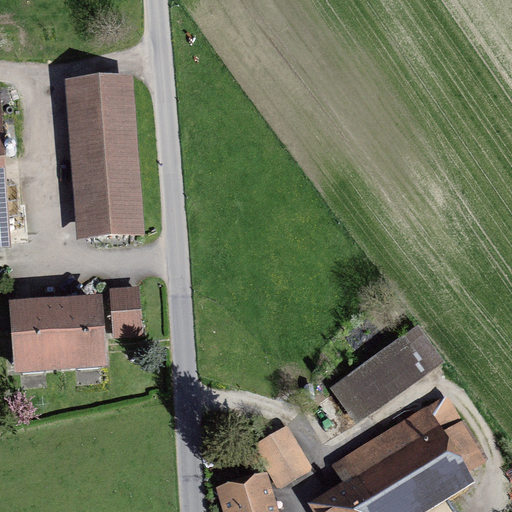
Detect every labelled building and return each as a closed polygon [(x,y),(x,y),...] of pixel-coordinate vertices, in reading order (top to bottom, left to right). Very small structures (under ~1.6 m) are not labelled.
[(125,84),(80,87),(91,237),(136,234),(125,84)] [(111,295),(114,336),(141,334),(138,293),(111,295)] [(101,362),(97,307),(72,309),(76,364),(101,362)] [(76,364),(72,309),(15,313),(19,368),(76,364)] [(355,421),(438,362),(418,333),(334,392),(355,421)] [(324,511),(402,511),(462,475),(428,419),(406,432),(404,428),(359,456),(357,453),(344,461),(361,487),(323,510),(324,511)] [(258,448),(280,486),(307,470),(285,433),(258,448)] [(272,511),(264,484),(224,496),(228,511),(272,511)]
